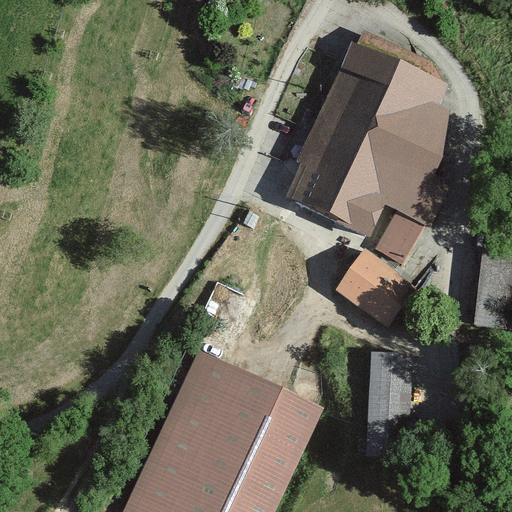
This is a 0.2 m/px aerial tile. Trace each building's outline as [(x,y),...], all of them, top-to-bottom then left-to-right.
[(446,86),(348,43),(278,199),(366,238),(381,206),(394,212),(419,222),(427,227),(441,196),(416,185),(439,132),(428,127),(446,86)] [(419,222),(394,212),(380,245),(405,255),(419,222)] [(411,288),(359,249),(333,284),(384,323),(411,288)] [(511,320),(511,256),(487,256),(483,319),(511,320)] [(273,511),(322,409),(195,349),(117,511),(273,511)] [(414,355),(369,353),(364,450),(409,452),(414,355)]
